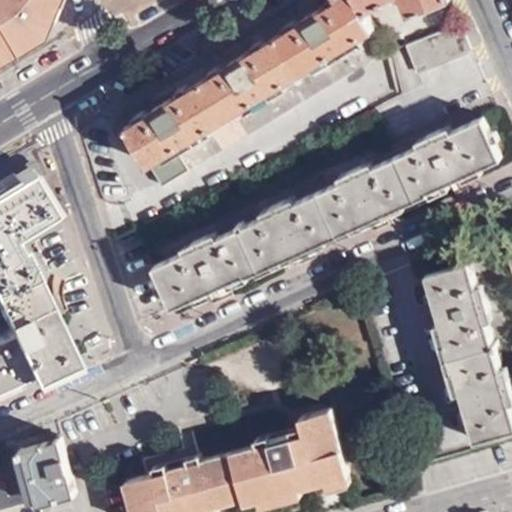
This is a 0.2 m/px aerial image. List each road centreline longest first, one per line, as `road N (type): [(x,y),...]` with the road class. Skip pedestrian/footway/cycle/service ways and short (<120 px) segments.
road 1 (residential): [(511,194),(129,363)]
road 2 (unknown): [(91,233),(376,85)]
road 3 (residential): [(129,363),(45,96)]
road 4 (residential): [(129,363),(0,421)]
road 5 (primary): [(103,60),(208,0)]
